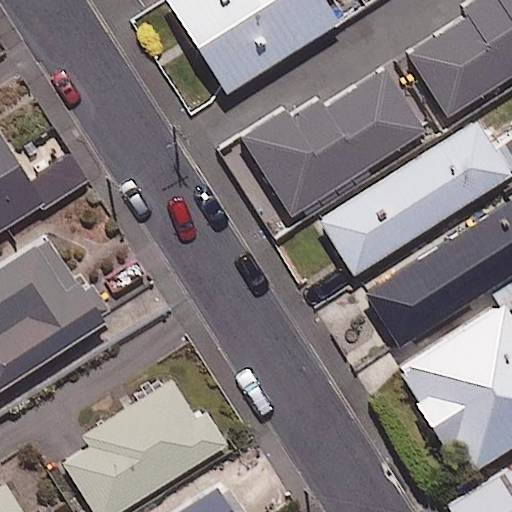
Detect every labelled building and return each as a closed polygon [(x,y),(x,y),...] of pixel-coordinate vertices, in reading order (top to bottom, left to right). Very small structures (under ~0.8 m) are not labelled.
[(335,16),(325,0),(169,0),(224,86),(335,16)] [(511,69),(511,0),(460,0),(398,41),(445,113),(511,69)] [(423,126),(384,65),(323,104),(315,92),(244,137),(290,210),(423,126)] [(509,170),(475,117),(318,215),(351,269),(509,170)] [(21,166),(0,131),(0,227),(85,176),(63,140),(21,166)] [(511,268),(511,192),(362,288),(396,342),(511,268)] [(116,342),(43,230),(0,257),(0,383),(47,352),(63,376),(116,342)] [(511,438),(511,315),(502,300),(397,366),(462,470),(511,438)] [(193,413),(170,376),(80,432),(86,443),(57,461),(88,511),(110,511),(225,441),(203,407),(193,413)] [(511,511),(511,471),(509,466),(445,504),(449,511),(511,511)] [(241,511),(218,476),(161,511),(241,511)] [(23,511),(4,481),(0,482),(0,511),(23,511)]
